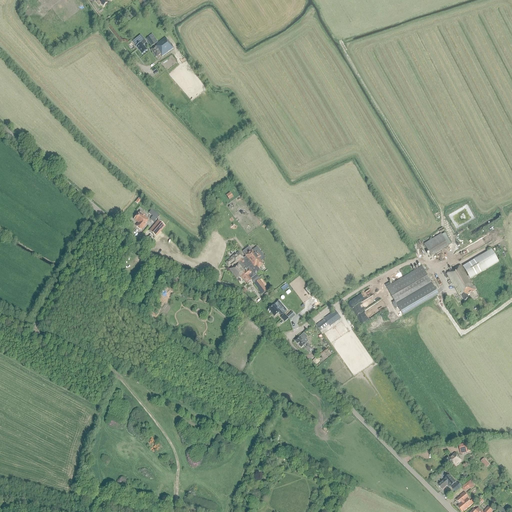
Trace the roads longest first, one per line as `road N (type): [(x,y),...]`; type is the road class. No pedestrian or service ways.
road 1 (tertiary): [(452,511),(238,293),(145,250),(0,124)]
road 2 (unknown): [(69,271),(110,291),(150,340),(232,390),(228,417),(174,503)]
road 3 (unknown): [(115,372),(33,333),(98,210)]
road 4 (unknown): [(172,511),(175,455),(115,372)]
road 5 (unknown): [(115,372),(96,405),(0,352)]
